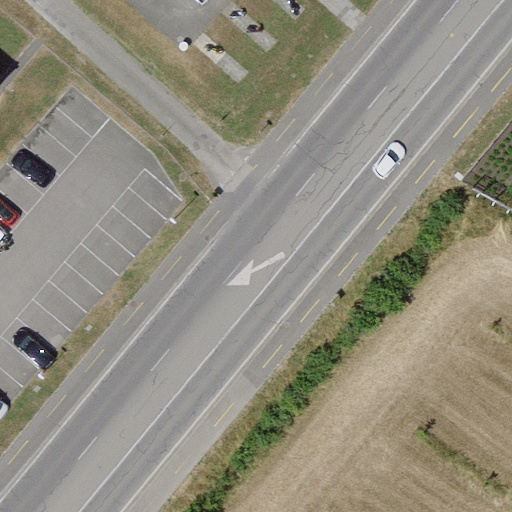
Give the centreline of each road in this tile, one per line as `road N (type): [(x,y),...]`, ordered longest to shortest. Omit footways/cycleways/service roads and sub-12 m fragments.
road 1 (primary): [(57,511),(296,227)]
road 2 (residential): [(46,0),(296,227)]
road 3 (primary): [(296,227),(484,0)]
